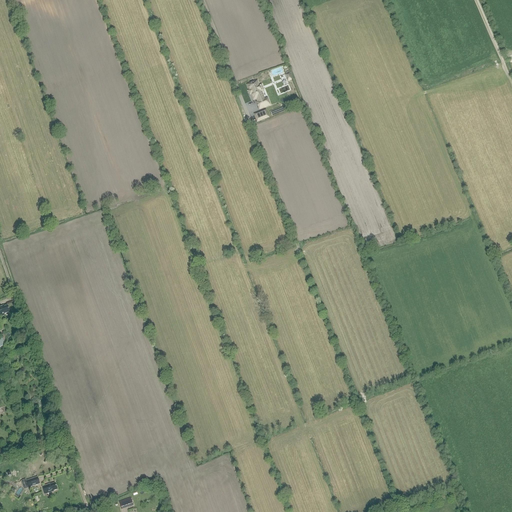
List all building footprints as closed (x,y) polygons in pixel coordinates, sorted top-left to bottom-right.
[(248,85),(250,91),(249,91),(250,95),(251,94),(254,100),(260,97),(264,108),(270,105),(267,98),(264,100),(261,92),(263,91),(261,85),(259,86),(257,81),(255,82),(251,83),(251,84),(248,85)] [(265,110),(255,114),(258,121),(268,117),(265,110)] [(0,306),(0,316),(4,315),(4,314),(9,312),(7,306),(4,307),(4,305),(0,306)] [(0,348),(8,346),(5,334),(0,335),(0,348)] [(24,489),(39,484),(37,477),(26,481),(25,479),(21,481),(24,489)] [(45,494),(53,491),(57,490),(55,483),(48,485),(42,487),(45,494)]
